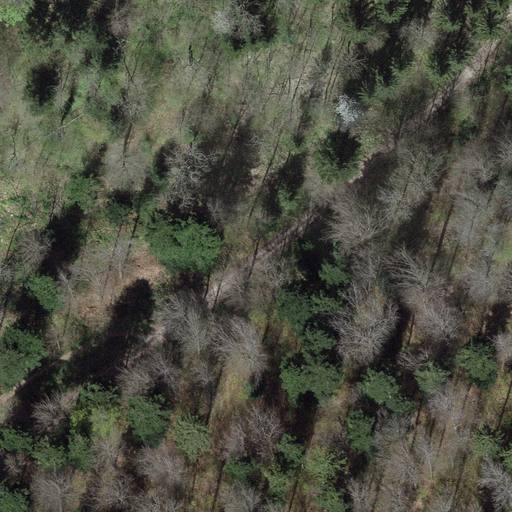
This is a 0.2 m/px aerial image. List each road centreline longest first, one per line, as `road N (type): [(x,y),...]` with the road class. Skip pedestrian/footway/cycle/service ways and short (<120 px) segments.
road 1 (track): [(511,16),(388,154),(174,325)]
road 2 (track): [(174,325),(0,452)]
